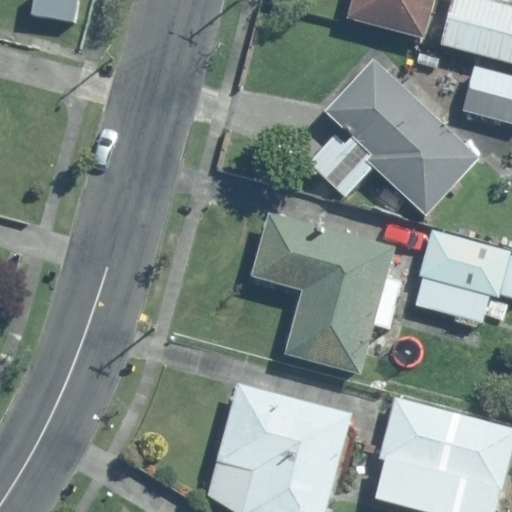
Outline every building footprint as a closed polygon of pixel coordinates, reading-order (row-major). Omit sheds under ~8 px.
[(435,0),(356,0),(350,20),(424,41),(435,0)] [(511,8),(478,0),(455,0),(443,46),(511,63),(511,8)] [(349,201),(377,170),(426,214),(478,154),(372,61),(327,113),(343,127),(309,166),(349,201)] [(511,77),(477,69),(466,113),(511,124),(511,77)] [(395,249),(270,214),(252,278),(302,291),(285,353),(358,374),(372,323),(394,329),(406,283),(387,278),(395,249)] [(511,255),(433,234),(421,277),(424,278),(417,305),(485,324),(492,297),(511,302),(511,255)] [(329,511),(353,414),(240,387),(211,505),(238,511),(329,511)] [(387,463),(377,499),(426,511),(500,511),(511,470),(511,428),(397,399),(380,461),(387,463)]
